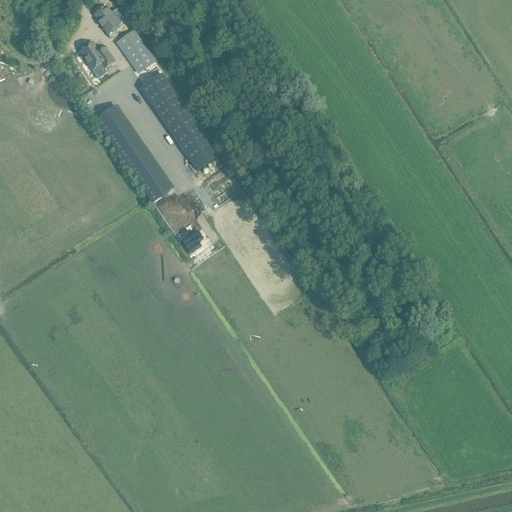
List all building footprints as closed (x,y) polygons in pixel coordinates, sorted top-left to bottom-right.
[(107,9),(96,17),(109,36),(121,28),(120,27),(126,23),(117,10),(111,14),(107,9)] [(214,17),(222,30),(229,27),(221,13),(214,17)] [(100,67),(103,72),(115,63),(105,48),(99,52),(93,43),(78,53),(91,72),(100,67)] [(144,45),(126,58),(134,69),(152,57),(144,45)] [(161,54),(167,63),(172,60),(166,51),(161,54)] [(190,90),(201,83),(192,69),(181,76),(190,90)] [(163,76),(141,91),(198,173),(220,158),(163,76)] [(278,99),(287,94),(277,78),(269,84),(278,99)] [(113,111),(96,122),(153,204),(169,193),(113,111)]
